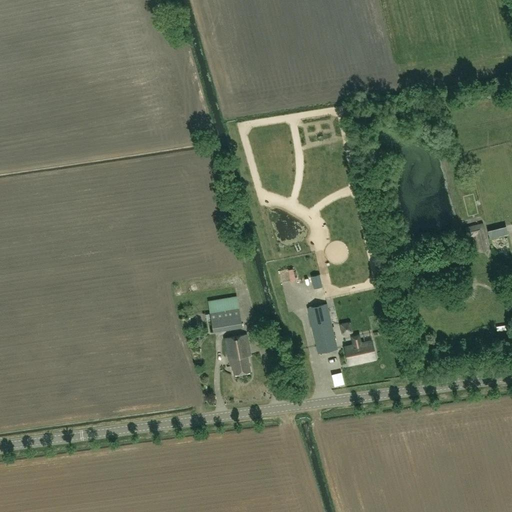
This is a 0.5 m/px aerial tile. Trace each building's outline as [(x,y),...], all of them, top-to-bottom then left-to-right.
[(478,252),(490,250),(483,223),(464,227),(467,238),(474,236),(478,252)] [(368,257),(293,271),(297,297),(305,295),(306,299),(371,287),(367,267),(370,266),(368,257)] [(241,328),(239,318),(236,296),(208,301),(214,333),(241,328)] [(337,349),(336,346),(327,303),(308,308),(318,353),(337,349)] [(227,355),(228,355),(230,366),(232,366),(234,375),(250,372),(247,352),(249,352),(246,335),(224,339),(227,355)] [(345,347),(348,364),(375,359),(371,342),(360,344),(358,336),(352,337),(353,345),(345,347)]
